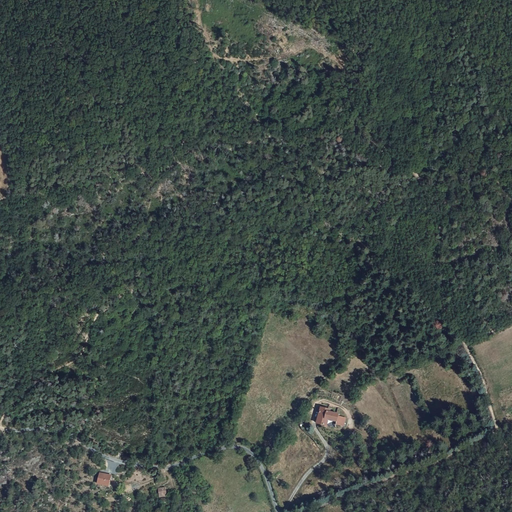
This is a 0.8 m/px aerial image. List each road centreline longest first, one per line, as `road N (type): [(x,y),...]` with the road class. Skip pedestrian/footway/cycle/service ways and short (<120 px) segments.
road 1 (track): [(0,198),(162,172),(238,146),(344,126),(409,166),(441,209),(434,264),(446,309),(468,343)]
road 2 (unclassified): [(0,426),(72,432),(113,459),(155,469),(244,446),(264,469),(279,511)]
road 3 (track): [(500,430),(298,511)]
